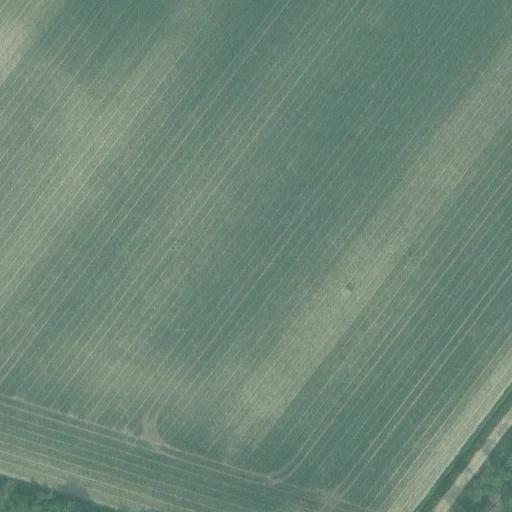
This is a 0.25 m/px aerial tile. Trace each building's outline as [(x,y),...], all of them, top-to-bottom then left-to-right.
[(228,505),(244,479),(227,469),(201,511),(216,511),(223,502),(228,505)] [(356,511),(374,490),(348,469),(328,494),(350,511),(356,511)] [(284,479),(254,511),(298,511),(309,501),(284,479)] [(155,491),(152,511),(183,511),(184,506),(180,506),(181,495),(155,491)] [(401,511),(382,499),(373,511),(401,511)]
